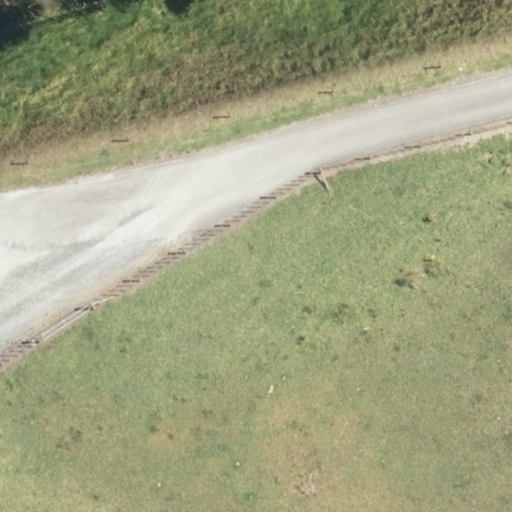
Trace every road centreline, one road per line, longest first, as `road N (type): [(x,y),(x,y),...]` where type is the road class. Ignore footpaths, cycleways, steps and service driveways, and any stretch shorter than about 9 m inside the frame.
road 1 (track): [(0,224),(194,198),(511,82)]
road 2 (track): [(194,198),(0,318)]
